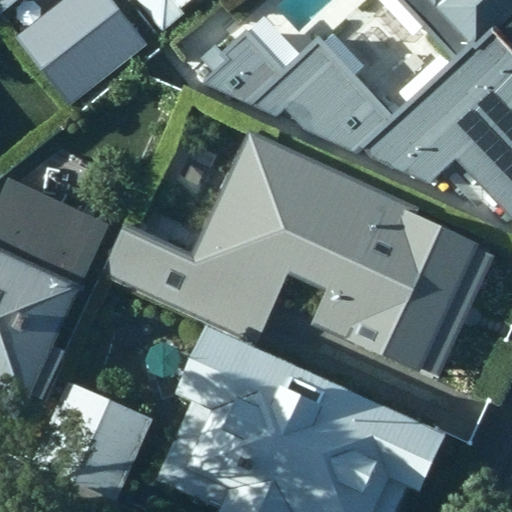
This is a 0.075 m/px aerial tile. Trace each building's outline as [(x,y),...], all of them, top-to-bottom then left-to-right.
[(145,0),(170,31),(208,0),(145,0)] [(511,0),(442,0),(492,58),(406,130),(333,45),(294,78),(261,39),(234,62),(240,68),(214,90),(291,125),(301,116),(321,139),(446,195),(470,171),(511,218),(511,0)] [(432,223),(430,215),(260,138),(257,144),(247,139),(225,149),(214,178),(221,199),(231,202),(213,241),(172,263),(157,299),(230,331),(263,267),(305,284),(291,313),(415,369),(471,244),(432,223)] [(0,396),(39,416),(99,296),(92,293),(105,265),(6,217),(0,231),(0,230),(0,396)] [(439,504),(464,445),(224,337),(193,404),(205,409),(170,484),(229,511),(414,511),(421,496),(439,504)] [(162,428),(79,388),(43,465),(126,504),(162,428)]
